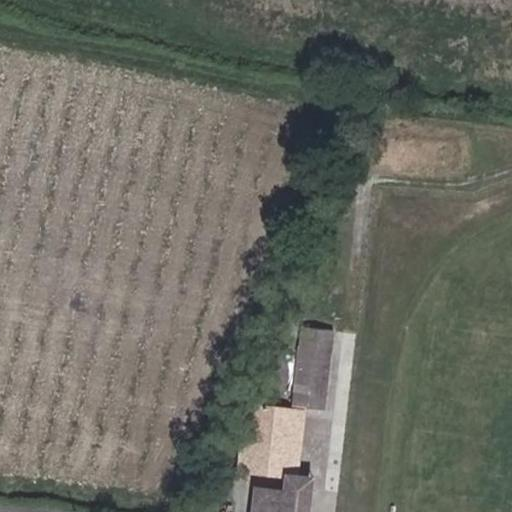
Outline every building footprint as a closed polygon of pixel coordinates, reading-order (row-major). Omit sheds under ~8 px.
[(325,409),(334,330),(302,327),(294,406),(325,409)] [(286,475),(293,411),(248,406),(241,470),(286,475)] [(297,476),(304,412),(293,411),(286,475),(297,476)] [(313,494),(315,478),(297,476),(286,475),(284,490),(313,494)] [(311,511),(313,494),(284,490),(257,487),(253,511),(311,511)]
